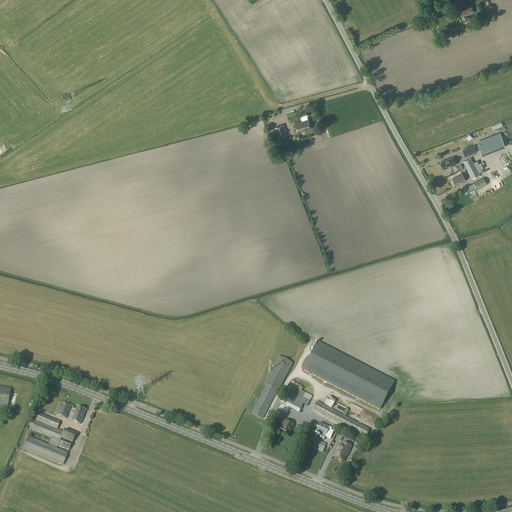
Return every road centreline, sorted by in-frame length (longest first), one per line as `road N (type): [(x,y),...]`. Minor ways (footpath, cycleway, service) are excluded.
road 1 (tertiary): [(511,383),(438,208),(324,0)]
road 2 (secondary): [(387,511),(0,366)]
